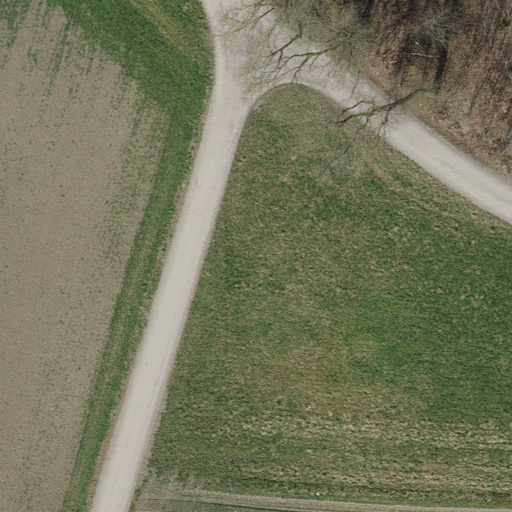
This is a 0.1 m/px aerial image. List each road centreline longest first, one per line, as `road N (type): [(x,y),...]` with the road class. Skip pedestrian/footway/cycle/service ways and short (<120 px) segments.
road 1 (track): [(106,511),(270,31)]
road 2 (track): [(270,31),(511,196)]
